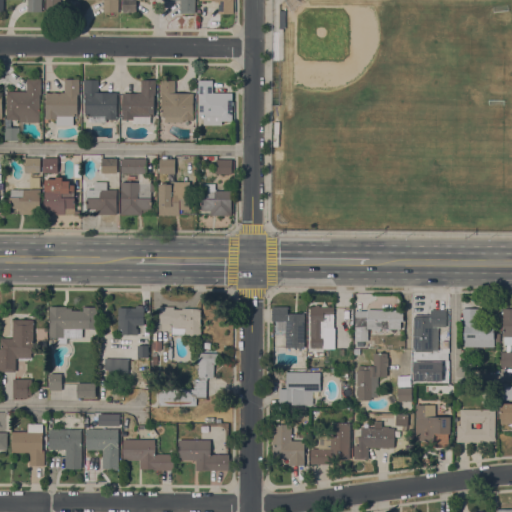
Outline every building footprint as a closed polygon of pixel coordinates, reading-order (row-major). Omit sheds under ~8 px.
[(42,0),(42,12),(27,12),(27,0),(42,0)] [(60,0),(60,13),(46,13),(46,0),(60,0)] [(118,0),(118,13),(104,13),(104,0),(118,0)] [(136,0),(136,13),(123,13),(123,0),(136,0)] [(195,0),(195,14),(180,14),(180,0),(195,0)] [(233,0),(233,14),(218,14),(218,2),(215,2),(215,1),(199,1),(199,0),(233,0)] [(7,92),(26,92),(26,79),(41,79),(41,95),(40,95),(39,123),(17,123),(17,120),(6,119),(7,92)] [(64,79),(79,79),(79,94),(77,94),(77,116),(73,116),(73,126),(56,126),(56,120),(45,119),(46,92),(64,92),(64,79)] [(98,93),(117,93),(116,120),(105,119),(105,123),(91,122),(91,116),(85,116),(85,94),(83,94),(83,80),(98,80),(98,93)] [(122,93),(141,94),(141,80),(155,81),(155,96),(153,96),(153,117),(150,117),(150,126),(147,126),(144,126),(142,125),(133,125),(132,125),(132,120),(122,120),(122,93)] [(175,94),(194,93),(194,95),(192,95),(193,102),(194,102),(194,105),(193,105),(193,121),(183,121),(183,122),(165,122),(165,117),(162,117),(161,95),(160,95),(160,81),(174,80),(175,94)] [(212,93),(232,93),(232,102),(233,102),(233,106),(232,106),(232,121),(221,121),(221,125),(203,125),(203,117),(199,117),(199,95),(198,95),(198,80),(212,80),(212,93)] [(19,140),(4,140),(4,127),(19,127),(19,140)] [(40,158),(40,173),(24,173),(24,158),(40,158)] [(57,158),(57,173),(43,173),(43,158),(57,158)] [(117,158),(117,173),(101,173),(101,158),(117,158)] [(121,159),(145,159),(145,174),(150,174),(150,183),(151,183),(154,187),(154,192),(151,192),(151,209),(149,209),(149,215),(120,215),(121,183),(139,183),(139,174),(121,174),(121,159)] [(174,159),(174,174),(159,174),(159,159),(174,159)] [(231,160),(231,174),(216,174),(216,159),(231,160)] [(19,208),(6,208),(6,198),(10,198),(10,190),(30,190),(30,176),(39,176),(40,214),(19,214),(19,208)] [(56,179),(56,177),(62,177),(62,181),(69,181),(69,185),(73,185),(73,198),(74,198),(74,215),(44,215),(45,179),(56,179)] [(107,182),(106,189),(117,190),(116,215),(94,214),(94,209),(86,209),(86,198),(87,198),(87,190),(94,190),(94,182),(107,182)] [(159,184),(162,184),(164,183),(167,183),(168,184),(186,185),(186,191),(188,191),(188,199),(189,199),(189,210),(187,210),(187,215),(179,214),(179,215),(159,215),(159,184)] [(231,191),(231,216),(210,216),(210,210),(201,210),(201,199),(202,199),(202,184),(215,184),(215,191),(231,191)] [(333,328),(325,328),(325,323),(323,323),(323,336),(323,348),(310,348),(310,336),(310,307),(315,307),(315,305),(319,305),(319,307),(333,307),(333,328)] [(82,311),(82,307),(96,307),(95,329),(82,329),(82,338),(63,338),(49,338),(49,306),(66,307),(66,308),(72,308),(72,311),(82,311)] [(272,306),(287,306),(287,313),(304,314),(304,348),(285,348),(285,321),(272,321),(272,306)] [(173,307),(173,310),(182,310),(182,308),(197,309),(197,310),(200,310),(200,324),(201,324),(200,337),(185,337),(185,335),(171,335),(172,323),(159,323),(160,307),(173,307)] [(118,308),(144,308),(144,325),(136,325),(136,329),(137,329),(137,335),(121,335),(121,329),(118,329),(118,308)] [(478,322),(494,323),(494,347),(464,347),(464,325),(462,325),(463,314),(462,314),(462,308),(479,308),(478,322)] [(504,345),(504,337),(502,337),(503,308),(511,308),(511,345),(506,345),(504,345)] [(402,321),(400,321),(400,329),(380,329),(380,330),(373,330),(373,329),(368,329),(368,341),(355,341),(355,310),(367,310),(367,309),(403,309),(402,321)] [(413,351),(413,317),(414,317),(414,315),(430,315),(430,310),(446,310),(446,325),(444,325),(444,327),(437,327),(437,351),(413,351)] [(15,372),(0,372),(0,338),(12,339),(12,319),(33,320),(33,353),(31,353),(31,358),(16,358),(15,372)] [(152,341),(161,341),(161,350),(152,349),(152,341)] [(137,345),(148,345),(148,358),(137,358),(137,345)] [(511,367),(501,367),(501,352),(511,352),(511,367)] [(159,406),(159,389),(194,389),(194,379),(196,379),(196,381),(199,381),(199,378),(198,378),(198,364),(195,364),(195,353),(217,353),(217,364),(213,364),(213,378),(207,378),(207,381),(206,381),(206,398),(196,398),(196,406),(159,406)] [(357,382),(355,382),(355,372),(357,372),(357,370),(358,370),(358,366),(373,366),(373,353),(387,353),(387,358),(388,358),(388,367),(387,367),(387,377),(377,377),(377,397),(371,397),(371,400),(357,400),(357,382)] [(128,359),(128,375),(110,375),(110,373),(108,373),(108,370),(104,369),(105,358),(128,359)] [(413,376),(414,364),(429,364),(428,377),(413,376)] [(312,391),(311,405),(279,405),(279,389),(286,389),(286,372),(320,372),(320,391),(312,391)] [(61,374),(61,390),(49,390),(49,374),(61,374)] [(13,379),(31,379),(31,395),(28,395),(27,398),(12,398),(13,379)] [(95,383),(95,398),(77,398),(77,383),(95,383)] [(398,401),(397,388),(411,387),(412,401),(398,401)] [(511,423),(500,423),(501,404),(511,404),(511,423)] [(435,405),(435,416),(450,417),(450,434),(448,434),(448,438),(450,438),(450,446),(448,446),(448,448),(431,447),(431,442),(415,442),(416,405),(435,405)] [(456,442),(456,425),(460,425),(460,409),(495,410),(495,442),(456,442)] [(395,425),(395,414),(408,415),(407,426),(395,425)] [(374,421),(381,421),(381,426),(388,426),(388,428),(394,428),(394,431),(400,431),(400,437),(394,437),(394,448),(368,448),(368,459),(353,459),(353,445),(358,445),(358,435),(361,435),(361,428),(374,428),(374,421)] [(349,460),(333,459),(332,464),(310,464),(310,448),(318,448),(318,435),(330,435),(330,423),(350,423),(349,460)] [(304,465),(288,465),(289,458),(272,458),(272,424),(291,424),(291,440),(304,440),(304,465)] [(30,432),(30,425),(41,425),(41,432),(42,432),(42,450),(44,450),(44,466),(29,466),(29,453),(11,453),(11,432),(30,432)] [(81,429),(81,443),(81,468),(65,468),(65,449),(49,449),(49,429),(81,429)] [(118,470),(112,470),(112,468),(102,468),(102,450),(86,450),(86,429),(118,429),(118,470)] [(155,439),(155,454),(174,454),(174,470),(153,470),(153,468),(140,468),(140,460),(123,460),(123,439),(155,439)] [(179,460),(179,439),(210,440),(210,454),(229,454),(228,470),(196,470),(196,460),(179,460)]
